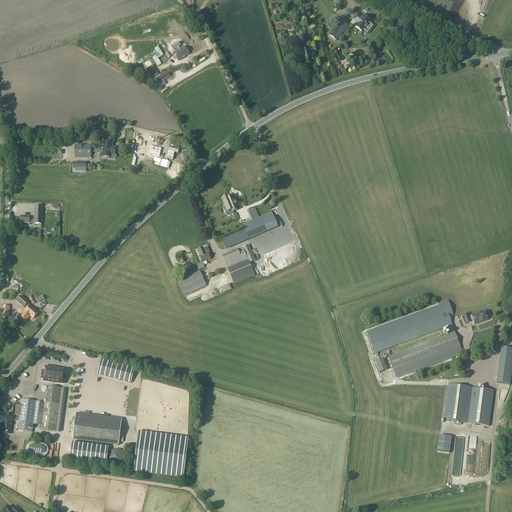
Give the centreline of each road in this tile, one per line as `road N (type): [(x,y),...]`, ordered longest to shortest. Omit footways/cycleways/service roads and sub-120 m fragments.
road 1 (unclassified): [(0,378),(117,243),(252,125),(340,85),(459,59)]
road 2 (track): [(486,511),(503,315)]
road 3 (unclassified): [(0,301),(7,166),(0,131)]
road 4 (track): [(252,125),(181,0)]
